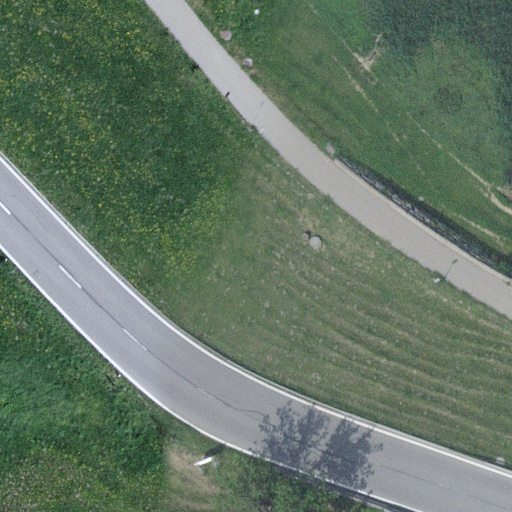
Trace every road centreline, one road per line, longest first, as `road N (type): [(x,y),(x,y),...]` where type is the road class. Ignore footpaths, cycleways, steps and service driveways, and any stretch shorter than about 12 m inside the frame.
road 1 (primary): [(511,511),(301,437),(185,379),(135,341),(0,203)]
road 2 (track): [(161,0),(307,158),(423,248),(511,302)]
